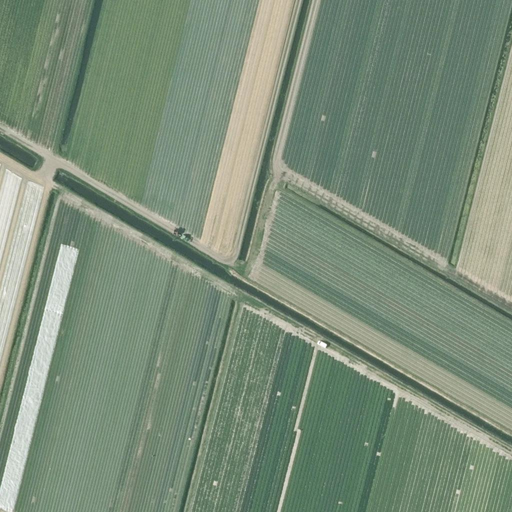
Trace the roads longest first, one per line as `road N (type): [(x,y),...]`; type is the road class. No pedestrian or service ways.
road 1 (track): [(54,168),(64,166),(246,279),(315,0)]
road 2 (track): [(0,434),(59,191),(50,184)]
